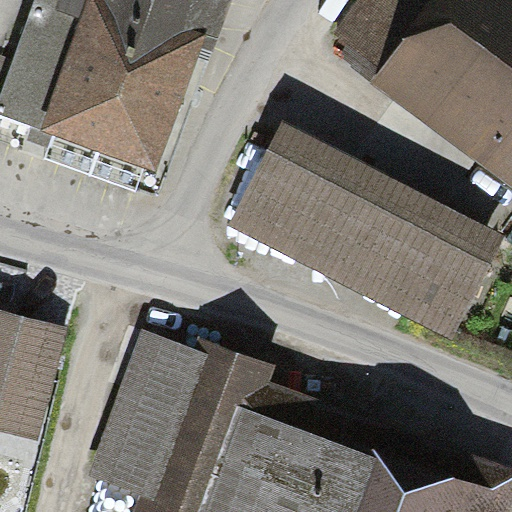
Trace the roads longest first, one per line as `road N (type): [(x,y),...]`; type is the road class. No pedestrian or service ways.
road 1 (residential): [(146,273),(511,417)]
road 2 (residential): [(146,273),(292,0)]
road 3 (residential): [(0,235),(146,273)]
